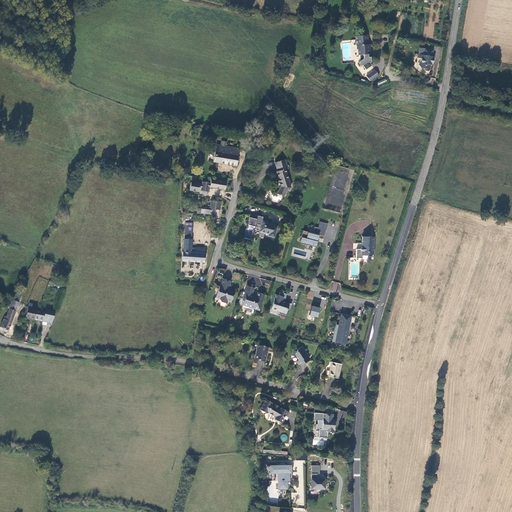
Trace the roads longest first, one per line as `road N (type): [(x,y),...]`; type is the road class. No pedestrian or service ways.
road 1 (unclassified): [(360,405),(168,357),(51,353),(0,338)]
road 2 (tertiary): [(381,305),(435,132),(459,0)]
road 3 (unclassified): [(381,305),(214,260),(239,184)]
